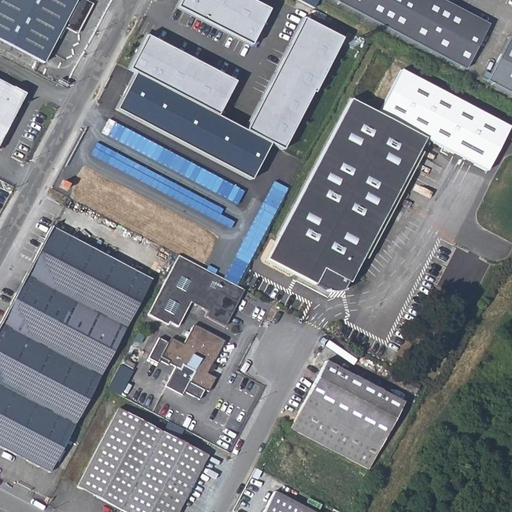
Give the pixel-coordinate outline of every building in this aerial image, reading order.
[(62,27),(76,34),(92,3),(86,0),(0,0),(0,40),(43,63),(62,27)] [(172,0),(170,6),(250,46),(270,10),(250,0),(172,0)] [(332,0),(333,1),(464,69),(487,25),(439,0),(332,0)] [(297,17),(238,127),(269,145),(281,151),(312,92),(314,93),(341,39),(297,17)] [(122,67),(134,73),(193,104),(215,115),(234,82),(140,34),(122,67)] [(486,81),(511,94),(511,39),(509,38),(490,74),(486,81)] [(486,171),(510,126),(399,66),(375,112),(425,139),(429,141),(486,171)] [(481,78),(486,81),(490,74),(485,71),(481,78)] [(133,76),(100,133),(240,206),(269,145),(133,76)] [(0,144),(17,120),(13,118),(24,96),(0,82),(0,144)] [(348,281),(349,282),(362,257),(425,139),(375,112),(350,99),(266,259),(314,284),(315,283),(327,290),(329,291),(332,291),(334,291),(337,291),(339,291),(342,290),(344,290),(346,289),(344,288),(348,281)] [(362,257),(366,260),(429,141),(425,139),(362,257)] [(150,279),(129,268),(117,261),(51,227),(0,322),(0,447),(48,473),(150,279)] [(117,261),(129,268),(135,257),(122,251),(117,261)] [(179,254),(178,256),(147,313),(167,324),(169,321),(177,326),(191,301),(208,311),(205,316),(224,326),(244,290),(236,286),(179,254)] [(164,386),(181,395),(183,392),(198,400),(203,390),(207,392),(215,378),(205,373),(207,371),(210,364),(212,361),(213,361),(224,341),(193,325),(182,345),(170,338),(168,343),(158,338),(147,359),(157,364),(158,361),(167,366),(168,364),(174,367),(164,386)] [(289,429),(367,469),(402,402),(324,361),(289,429)] [(76,488),(120,510),(162,432),(140,420),(134,417),(118,409),(76,488)] [(175,511),(206,454),(162,432),(120,510),(123,511),(175,511)] [(262,511),(311,511),(273,492),(262,511)]
